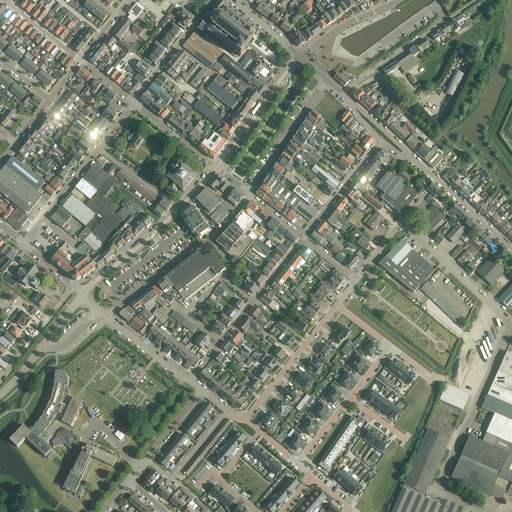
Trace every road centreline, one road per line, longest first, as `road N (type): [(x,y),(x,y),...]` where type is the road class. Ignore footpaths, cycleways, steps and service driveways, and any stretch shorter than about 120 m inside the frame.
road 1 (unclassified): [(511,324),(440,481),(447,494),(481,511)]
road 2 (residential): [(476,0),(344,93)]
road 3 (unclassified): [(403,221),(511,324)]
road 4 (residential): [(244,418),(336,304)]
road 5 (tertiary): [(216,168),(300,54)]
road 6 (residential): [(250,194),(328,79)]
road 7 (unclassified): [(413,158),(511,249)]
road 8 (residential): [(220,341),(304,239)]
road 9 (residential): [(105,316),(212,239)]
road 10 (residential): [(133,102),(215,0)]
road 11 (tertiary): [(0,395),(81,293)]
road 12 (tertiary): [(81,293),(179,208)]
road 13 (residential): [(304,239),(382,142)]
road 14 (residential): [(23,244),(99,149)]
